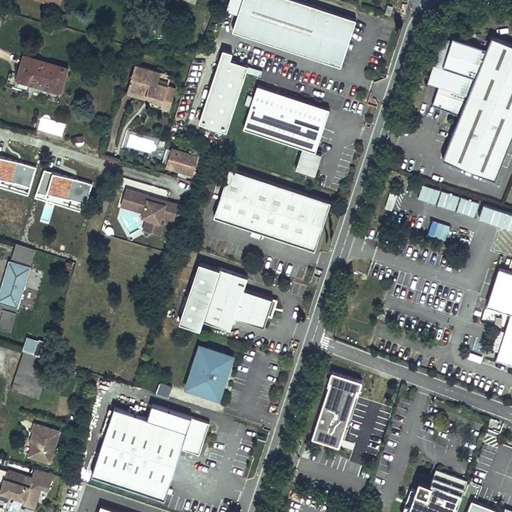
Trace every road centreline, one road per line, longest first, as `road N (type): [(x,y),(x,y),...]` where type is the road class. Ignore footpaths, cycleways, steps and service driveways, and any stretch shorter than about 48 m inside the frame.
road 1 (residential): [(438,0),(413,33),(255,511)]
road 2 (unknown): [(379,137),(420,146),(428,164),(491,193),(511,163)]
